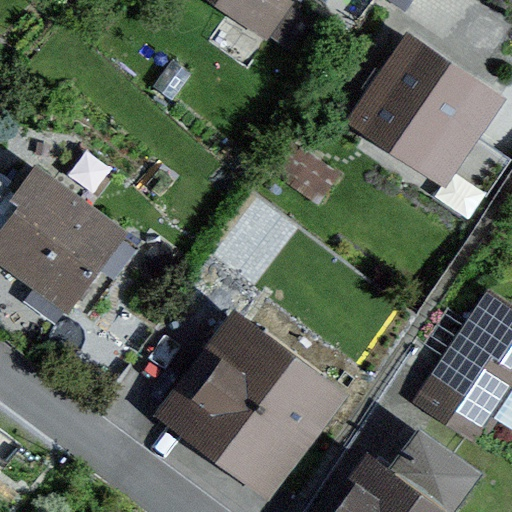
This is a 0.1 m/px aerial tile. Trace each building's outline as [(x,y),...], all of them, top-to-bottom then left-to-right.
[(206,0),(267,42),(271,37),(291,51),(312,21),(291,7),(295,2),(291,0),(206,0)] [(395,0),(468,37),(486,0),(395,0)] [(507,99),(407,34),(347,126),(440,186),(433,198),(465,219),(507,154),(481,138),(507,99)] [(121,235),(34,169),(15,195),(23,202),(0,232),(0,254),(37,282),(40,277),(68,298),(65,302),(69,305),(121,235)] [(0,201),(9,189),(0,182),(0,201)] [(511,305),(485,289),(412,403),(483,447),(499,422),(511,429),(511,305)] [(268,502),(347,397),(234,311),(155,416),(268,502)] [(454,511),(482,474),(419,429),(392,466),(378,456),(375,461),(366,455),(324,511),(454,511)]
